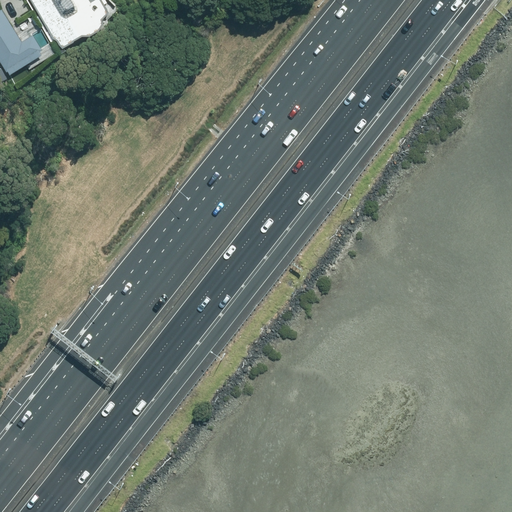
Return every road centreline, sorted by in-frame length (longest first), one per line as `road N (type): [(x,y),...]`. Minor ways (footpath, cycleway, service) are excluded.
road 1 (motorway): [(436,0),(34,511)]
road 2 (motorway): [(0,495),(389,0)]
